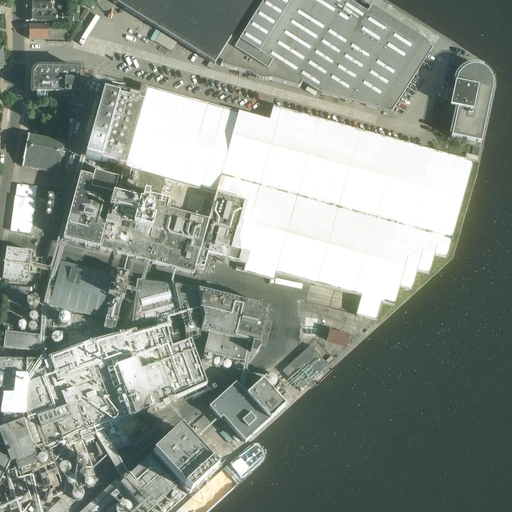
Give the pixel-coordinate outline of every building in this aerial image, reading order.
[(26,0),(26,10),(46,11),(46,10),(51,10),(51,0),(26,0)] [(46,11),(26,10),(26,14),(26,22),(29,22),(78,22),(78,0),(71,0),(71,13),(73,13),(73,15),(62,15),(62,18),(57,18),(57,15),(46,15),(46,11)] [(112,0),(112,1),(157,29),(215,65),(218,60),(222,63),(220,66),(250,75),(251,75),(251,74),(257,74),(263,76),(269,79),(268,80),(299,88),(302,83),(318,94),(391,114),(431,50),(422,39),(371,7),(367,13),(345,0),(112,0)] [(29,40),(48,40),(48,24),(39,24),(31,24),(29,26),(29,40)] [(449,108),(456,109),(450,138),(480,144),(492,89),(492,84),(491,80),(489,75),(486,71),(482,69),(477,67),(472,67),(468,68),(463,70),(460,73),(457,77),(455,81),(455,84),(454,84),(452,93),(448,96),(451,100),(449,108)] [(37,69),(35,70),(34,71),(32,73),(32,75),(31,77),(31,94),(48,94),(78,95),(78,88),(80,88),(80,83),(79,83),(79,69),(40,68),(38,68),(37,69)] [(68,219),(62,241),(71,243),(120,256),(126,258),(193,275),(199,252),(241,264),(361,298),(356,316),(376,322),(382,303),(394,307),(399,288),(411,291),(417,272),(429,275),(434,256),(446,259),(473,163),(273,107),(269,121),(141,86),(139,93),(105,84),(85,159),(130,171),(125,188),(160,197),(164,180),(215,194),(208,221),(90,190),(93,179),(79,176),(73,201),(68,219)] [(23,167),(29,168),(58,174),(64,143),(29,136),(28,136),(23,161),(24,161),(23,167)] [(463,160),(475,163),(479,152),(467,148),(463,160)] [(17,187),(15,197),(15,198),(16,199),(17,199),(21,200),(17,229),(31,230),(37,187),(19,185),(18,185),(17,185),(17,186),(17,187)] [(29,273),(30,261),(31,254),(5,251),(1,281),(27,285),(29,273)] [(35,261),(30,261),(29,273),(36,274),(38,259),(36,259),(35,261)] [(115,281),(126,284),(128,275),(111,271),(109,280),(59,267),(50,306),(50,311),(47,351),(100,337),(102,330),(103,330),(115,281)] [(114,333),(126,284),(115,281),(103,330),(114,333)] [(0,459),(10,465),(15,463),(18,472),(36,465),(38,469),(42,468),(49,465),(44,451),(46,449),(48,448),(47,445),(48,445),(51,454),(59,451),(56,442),(65,439),(68,445),(78,441),(78,442),(83,440),(84,442),(95,438),(94,435),(115,427),(118,435),(95,444),(100,457),(128,446),(121,425),(173,401),(195,391),(206,386),(190,342),(179,347),(171,349),(166,330),(157,332),(155,322),(180,316),(181,322),(202,317),(203,320),(200,333),(208,335),(203,354),(200,365),(211,367),(213,357),(242,364),(243,362),(249,363),(259,351),(259,348),(269,309),(197,291),(174,287),(137,283),(131,329),(134,328),(135,333),(89,345),(64,354),(48,360),(40,361),(33,361),(0,360),(0,459)] [(14,331),(26,332),(36,334),(40,299),(25,297),(24,311),(29,312),(27,322),(15,320),(14,331)] [(326,341),(347,347),(349,336),(329,331),(326,341)] [(4,348),(15,350),(38,353),(40,341),(36,341),(37,338),(9,334),(9,337),(5,337),(4,348)] [(289,365),(282,372),(288,379),(300,392),(314,379),(315,378),(321,373),(321,372),(328,366),(310,346),(289,365)] [(222,419),(233,431),(245,444),(285,407),(262,382),(246,396),(235,384),(208,409),(219,421),(222,419)] [(152,455),(189,495),(216,470),(180,430),(152,455)] [(0,459),(0,463),(8,468),(10,465),(0,459)] [(117,482),(103,494),(83,511),(99,511),(124,489),(144,511),(167,511),(184,497),(149,459),(120,485),(117,482)] [(0,483),(8,468),(0,463),(0,483)] [(49,465),(42,468),(44,474),(51,471),(49,465)] [(65,476),(62,475),(61,476),(65,482),(66,481),(68,484),(70,486),(74,486),(76,484),(78,482),(81,481),(81,479),(97,473),(95,466),(78,471),(76,466),(71,468),(72,471),(71,474),(68,476),(65,476)] [(51,471),(44,474),(49,489),(57,486),(57,485),(59,485),(57,477),(54,478),(51,471)] [(3,492),(10,511),(21,507),(18,498),(19,498),(14,486),(5,489),(3,492)] [(48,511),(66,511),(70,508),(62,499),(48,511)] [(24,511),(39,511),(43,507),(34,501),(30,506),(29,505),(24,511)]
